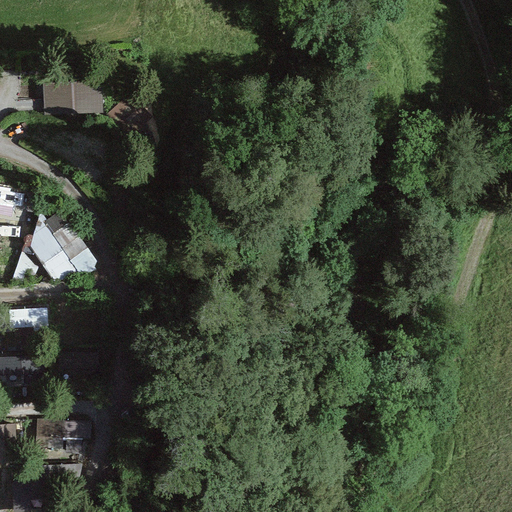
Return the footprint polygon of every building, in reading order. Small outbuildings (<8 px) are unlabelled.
[(102,81),(43,83),(44,114),(103,112),(102,81)] [(152,117),(128,93),(107,114),(131,137),(152,117)] [(46,222),(40,213),(30,246),(58,285),(78,270),(83,276),(98,265),(60,212),(46,222)] [(0,255),(0,274),(19,274),(19,255),(0,255)] [(47,308),(9,310),(10,329),(48,326),(47,308)] [(99,392),(100,365),(58,363),(57,390),(99,392)] [(33,372),(7,373),(7,392),(33,391),(33,372)] [(83,421),(37,418),(36,448),(63,449),(64,437),(82,438),(83,421)] [(16,423),(0,424),(0,465),(19,464),(16,423)] [(16,483),(14,511),(36,511),(37,484),(16,483)]
